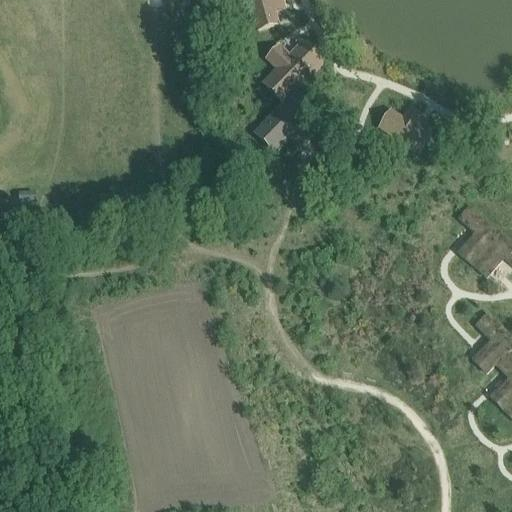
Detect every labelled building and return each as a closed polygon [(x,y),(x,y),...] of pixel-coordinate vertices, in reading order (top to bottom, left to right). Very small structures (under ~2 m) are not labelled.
[(249,0),(259,33),(279,27),(275,14),(282,12),(278,0),(249,0)] [(324,65),(303,45),(290,58),(282,51),(269,64),(277,72),(264,86),(284,105),(295,94),(295,95),(324,65)] [(284,105),(255,135),(276,155),(289,141),(297,149),(310,136),(302,128),(316,114),(295,95),(295,94),(284,105)] [(392,113),(380,131),(418,156),(430,139),(418,131),(423,125),(407,115),(403,121),(392,113)] [(18,194),(18,203),(35,203),(35,194),(18,194)] [(477,236),(459,256),(473,268),(501,236),(470,210),(460,222),(477,236)] [(511,245),(501,236),(473,268),(487,279),(504,259),(511,266),(511,245)] [(492,343),(474,362),(487,375),(496,366),(507,355),(511,350),(511,341),(488,317),(477,328),(492,343)] [(510,381),(492,399),(504,412),(511,404),(511,360),(507,355),(496,366),(510,381)]
